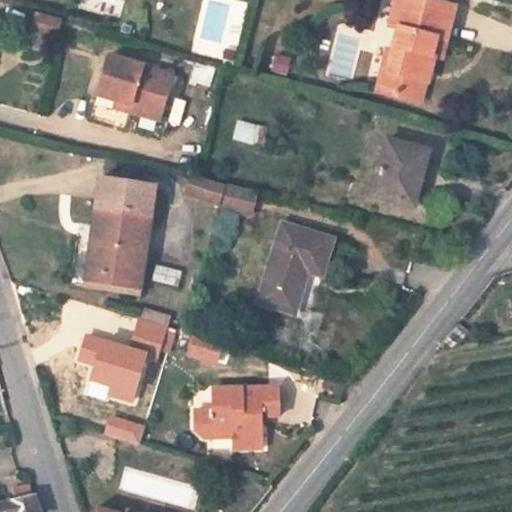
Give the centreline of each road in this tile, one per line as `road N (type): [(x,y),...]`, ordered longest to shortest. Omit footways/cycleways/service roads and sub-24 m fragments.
road 1 (tertiary): [(511,215),(278,511)]
road 2 (unclassified): [(57,511),(0,325)]
